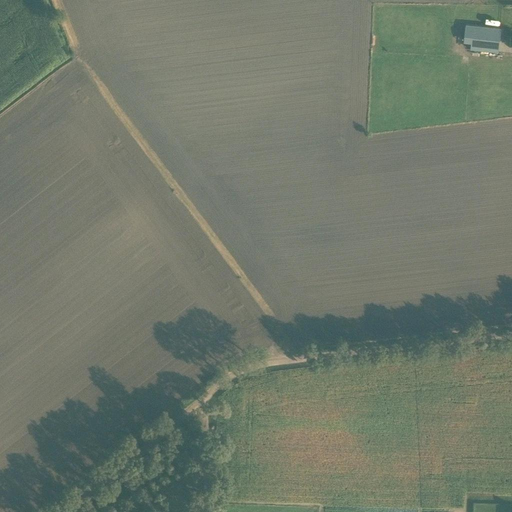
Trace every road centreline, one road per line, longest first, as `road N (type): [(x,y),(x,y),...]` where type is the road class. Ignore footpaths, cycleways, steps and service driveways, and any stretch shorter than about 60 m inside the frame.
road 1 (track): [(205,397),(228,377),(282,359),(511,334)]
road 2 (track): [(58,511),(205,397)]
